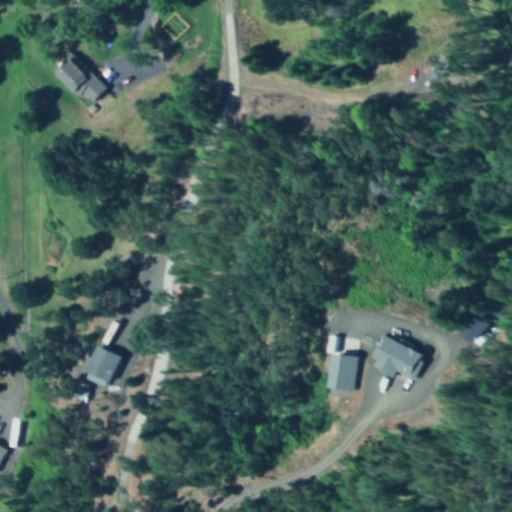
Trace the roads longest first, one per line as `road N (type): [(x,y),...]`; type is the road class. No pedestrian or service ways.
road 1 (residential): [(229,0),(236,48),(231,98),(168,261),(161,366),(132,455),(126,511),(233,508),(326,472),(392,406),(440,381),(448,353),(427,334)]
road 2 (residential): [(0,298),(19,370),(1,439)]
